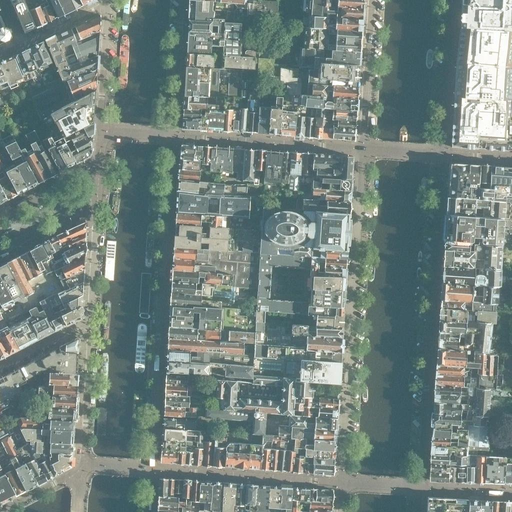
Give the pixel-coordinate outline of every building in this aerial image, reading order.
[(46,0),(10,0),(12,5),(13,6),(25,0),(29,9),(39,5),(47,2),(46,0)] [(32,18),(29,9),(25,0),(13,6),(24,33),(36,27),(32,18)] [(49,0),(50,2),(51,3),(57,16),(57,17),(82,5),(79,0),(49,0)] [(128,29),(129,28),(130,0),(123,0),(122,28),(122,29),(123,29),(123,30),(124,30),(125,30),(126,30),(127,30),(128,29)] [(276,3),(269,3),(245,1),(244,3),(231,2),(231,5),(228,5),(228,2),(195,0),(189,0),(188,20),(211,22),(211,19),(224,20),(224,22),(241,23),(274,26),(274,25),(275,14),(278,14),(279,3),(276,3)] [(362,8),(332,6),(332,10),(328,9),(329,6),(321,6),(321,0),(306,0),(305,10),(306,11),(309,11),(309,16),(361,19),(362,8)] [(362,8),(362,1),(362,0),(321,0),(321,6),(329,6),(328,0),(333,0),(336,0),(336,3),(332,3),(332,6),(362,8)] [(511,0),(461,0),(461,5),(460,28),(456,62),(455,77),(453,77),(452,81),(455,82),(454,97),(453,111),(450,111),(450,117),(452,117),(451,146),(451,147),(507,150),(511,150),(511,115),(510,115),(511,98),(511,88),(511,87),(511,0)] [(54,18),(47,2),(39,5),(46,22),(54,18)] [(46,22),(39,5),(29,9),(32,18),(36,27),(46,22)] [(99,31),(100,15),(99,15),(75,27),(71,28),(76,41),(99,31)] [(361,19),(309,16),(308,27),(360,31),(361,19)] [(223,34),(224,22),(224,20),(211,19),(211,22),(188,20),(187,32),(223,34)] [(239,56),(241,23),(224,22),(223,34),(187,32),(187,33),(188,33),(187,53),(239,56)] [(12,38),(7,27),(0,30),(0,40),(1,43),(12,38)] [(359,51),(360,38),(360,31),(308,27),(305,27),(304,48),(322,49),(331,50),(359,51)] [(76,41),(71,28),(55,36),(60,47),(76,41)] [(97,55),(99,31),(76,41),(60,47),(68,67),(97,55)] [(121,38),(120,40),(118,78),(118,80),(118,82),(119,84),(119,85),(120,87),(120,88),(121,89),(122,90),(124,88),(125,87),(125,86),(126,84),(127,82),(127,81),(127,79),(129,40),(129,38),(128,37),(128,36),(126,35),(125,35),(124,35),(122,36),(121,36),(121,38)] [(68,67),(60,47),(55,36),(45,40),(60,77),(62,81),(72,77),(68,67)] [(51,63),(43,42),(30,48),(42,79),(44,83),(47,81),(46,77),(51,75),(47,64),(51,63)] [(272,64),(273,46),(259,45),(257,80),(257,81),(260,81),(280,82),(280,69),(285,69),(285,68),(285,65),(272,64)] [(42,79),(30,48),(21,52),(33,82),(34,83),(42,79)] [(358,65),(359,51),(331,50),(330,59),(321,58),(322,49),(304,48),(300,48),(299,67),(313,68),(313,70),(319,71),(320,63),(358,65)] [(33,82),(21,52),(13,56),(23,80),(26,85),(33,82)] [(212,67),(213,60),(223,60),(223,67),(254,69),(255,52),(245,52),(244,57),(239,56),(187,53),(186,53),(186,65),(212,67)] [(96,69),(97,55),(68,67),(72,77),(96,69)] [(23,80),(13,56),(0,61),(0,65),(8,85),(9,86),(23,80)] [(357,81),(358,70),(358,65),(320,63),(319,71),(319,79),(357,81)] [(0,88),(8,85),(0,65),(0,88)] [(240,93),(241,79),(241,70),(186,67),(184,96),(207,97),(218,98),(224,98),(233,98),(233,97),(240,97),(240,93)] [(356,99),(357,83),(357,81),(319,79),(319,71),(313,70),(285,68),(285,69),(280,69),(280,82),(280,83),(287,83),(286,95),(356,99)] [(40,119),(95,90),(97,69),(96,69),(72,77),(62,81),(60,77),(50,81),(51,82),(28,91),(29,92),(28,92),(29,95),(32,101),(32,102),(35,107),(34,107),(35,108),(37,114),(38,114),(40,119)] [(245,132),(248,80),(241,79),(240,93),(240,97),(238,132),(245,132)] [(257,133),(259,93),(260,81),(257,81),(257,80),(248,80),(245,132),(256,133),(257,133)] [(93,122),(95,90),(40,119),(40,120),(39,120),(40,121),(42,120),(43,123),(49,133),(55,130),(59,137),(62,136),(63,138),(93,122)] [(268,133),(269,109),(263,109),(264,101),(270,102),(270,94),(259,93),(257,133),(268,133)] [(356,110),(356,100),(356,99),(286,95),(286,100),(281,100),(281,105),(286,105),(296,106),(305,106),(316,107),(316,108),(325,108),(333,108),(333,109),(356,110)] [(206,105),(207,97),(184,96),(183,109),(201,110),(201,109),(209,110),(223,111),(224,98),(218,98),(218,105),(206,105)] [(238,132),(240,97),(233,97),(233,98),(233,105),(232,110),(231,131),(238,132)] [(279,134),(281,105),(281,100),(281,97),(276,97),(275,108),(269,108),(269,109),(268,133),(279,134)] [(231,131),(232,110),(229,110),(229,105),(233,105),(233,98),(224,98),(223,111),(222,131),(231,131)] [(294,135),(295,114),(286,113),(286,105),(281,105),(279,134),(294,135)] [(303,136),(305,106),(296,106),(295,114),(294,135),(303,136)] [(314,127),(315,118),(316,108),(316,107),(305,106),(303,136),(313,137),(314,127)] [(355,120),(355,113),(356,110),(333,109),(333,114),(330,114),(330,115),(325,115),(325,108),(316,108),(315,118),(325,118),(336,119),(355,120)] [(200,119),(201,110),(183,109),(182,118),(200,119)] [(207,130),(209,110),(201,109),(201,110),(200,119),(200,129),(207,130)] [(222,131),(223,111),(209,110),(207,130),(222,131)] [(200,129),(200,119),(182,118),(182,129),(200,129)] [(354,140),(354,129),(333,127),(333,125),(325,124),(325,118),(315,118),(314,127),(322,128),(330,128),(333,129),(332,139),(354,140)] [(354,129),(355,123),(355,120),(336,119),(336,122),(333,122),(333,125),(333,127),(354,129)] [(92,133),(93,122),(63,138),(65,142),(70,139),(73,143),(92,133)] [(321,138),(322,128),(314,127),(313,137),(321,138)] [(332,139),(333,129),(330,128),(322,128),(321,138),(332,139)] [(47,156),(44,150),(34,130),(25,135),(34,152),(48,178),(56,173),(47,156)] [(67,146),(65,142),(63,138),(62,136),(59,137),(55,130),(49,133),(51,136),(53,141),(57,139),(60,145),(56,147),(67,168),(76,163),(72,155),(67,146)] [(92,144),(92,143),(91,143),(92,134),(92,133),(73,143),(67,146),(72,155),(91,144),(92,144)] [(38,183),(20,150),(11,134),(1,139),(28,189),(28,188),(30,187),(31,187),(31,186),(34,184),(34,185),(35,184),(37,183),(38,183)] [(67,168),(56,147),(53,141),(51,136),(46,138),(51,147),(47,149),(59,172),(67,168)] [(28,189),(1,139),(0,139),(0,161),(1,164),(17,194),(18,193),(20,192),(20,193),(20,192),(24,190),(25,190),(27,189),(28,189)] [(193,152),(194,146),(194,143),(186,143),(185,145),(181,144),(180,151),(193,152)] [(89,156),(91,153),(91,144),(72,155),(76,163),(89,156)] [(201,160),(202,146),(194,146),(193,152),(193,159),(201,160)] [(210,163),(211,147),(203,146),(202,146),(201,160),(201,170),(201,171),(209,172),(209,163),(210,163)] [(230,179),(230,177),(232,148),(211,147),(210,163),(209,163),(209,172),(209,173),(220,173),(219,183),(242,184),(242,180),(230,179)] [(48,178),(34,152),(28,155),(24,148),(20,150),(38,183),(48,178)] [(242,178),(244,149),(232,148),(230,177),(237,177),(237,178),(242,178)] [(253,181),(255,150),(244,149),(242,178),(242,180),(253,181)] [(264,170),(266,150),(255,150),(253,181),(253,184),(258,184),(259,169),(264,170)] [(280,183),(282,152),(266,150),(264,170),(266,170),(265,185),(280,186),(280,183)] [(287,186),(290,152),(289,153),(282,152),(280,183),(284,183),(283,186),(287,186)] [(299,187),(301,153),(290,152),(287,186),(287,190),(295,190),(294,199),(298,199),(298,193),(299,187)] [(310,188),(311,177),(313,154),(301,153),(299,187),(310,188)] [(351,175),(353,157),(352,156),(340,155),(313,154),(311,177),(351,179),(353,179),(354,175),(351,175)] [(149,162),(149,164),(147,193),(147,195),(148,196),(150,197),(151,198),(152,197),(154,197),(155,196),(155,195),(156,194),(157,164),(157,163),(157,161),(157,160),(156,158),(156,157),(155,157),(154,155),(153,155),(152,156),(151,157),(150,158),(150,159),(149,161),(149,162)] [(201,160),(193,159),(180,158),(179,168),(201,170),(201,160)] [(511,202),(510,202),(511,168),(489,166),(479,165),(449,163),(447,186),(447,197),(445,197),(444,202),(447,203),(446,214),(444,240),(469,242),(471,242),(471,243),(511,245),(511,202)] [(17,194),(1,164),(0,164),(0,186),(7,199),(17,194)] [(118,212),(118,211),(123,171),(123,170),(122,170),(122,169),(121,169),(120,169),(119,168),(118,168),(118,169),(117,169),(116,169),(115,170),(110,211),(111,211),(111,212),(111,213),(112,214),(113,215),(114,215),(115,215),(116,215),(117,214),(118,214),(118,213),(118,212)] [(200,181),(201,171),(201,170),(179,168),(178,179),(200,181)] [(350,191),(351,179),(311,177),(310,188),(320,189),(321,182),(329,183),(328,189),(350,191)] [(246,195),(247,184),(242,184),(219,183),(200,181),(178,179),(177,190),(219,194),(246,195)] [(349,202),(350,194),(350,191),(328,189),(320,189),(310,188),(310,195),(324,195),(324,200),(349,202)] [(269,208),(270,197),(246,195),(219,194),(177,190),(176,213),(244,217),(248,218),(263,219),(263,208),(269,208)] [(349,209),(349,206),(349,202),(324,200),(300,199),(298,199),(294,199),(294,210),(349,213),(351,213),(351,209),(349,209)] [(346,250),(348,229),(349,213),(294,210),(269,208),(263,208),(263,219),(248,218),(247,229),(244,228),(175,224),(175,235),(174,247),(260,252),(272,253),(272,254),(311,257),(311,248),(346,250)] [(244,228),(244,217),(176,213),(175,224),(244,228)] [(60,244),(86,233),(86,222),(56,236),(60,244)] [(85,242),(85,236),(86,233),(60,244),(62,247),(68,244),(70,248),(85,242)] [(62,247),(60,244),(56,236),(49,240),(57,255),(64,251),(62,247)] [(57,255),(49,240),(41,244),(49,259),(52,258),(57,255)] [(468,251),(469,242),(444,240),(444,249),(468,251)] [(48,275),(84,255),(85,242),(70,248),(64,251),(67,256),(54,263),(52,258),(49,259),(41,263),(44,268),(48,275)] [(49,259),(41,244),(30,250),(41,270),(44,268),(41,263),(49,259)] [(104,281),(113,281),(116,245),(107,245),(104,281)] [(499,269),(501,246),(474,245),(473,251),(468,251),(444,249),(441,249),(441,252),(444,253),(443,265),(443,266),(473,268),(482,268),(499,269)] [(258,288),(260,252),(174,247),(173,258),(172,270),(230,273),(229,285),(229,286),(235,286),(258,288)] [(346,259),(346,251),(346,250),(311,248),(311,257),(316,257),(316,253),(326,254),(326,258),(346,259)] [(40,304),(83,281),(84,269),(84,268),(84,255),(48,275),(44,277),(41,270),(30,250),(7,262),(0,265),(0,275),(14,301),(16,300),(37,340),(54,331),(50,322),(45,313),(40,304)] [(269,299),(271,266),(310,269),(310,266),(311,257),(272,254),(272,253),(260,252),(258,288),(257,311),(307,314),(307,313),(308,305),(308,303),(308,302),(269,299)] [(345,268),(346,262),(346,259),(326,258),(316,257),(311,257),(310,266),(318,266),(318,262),(325,262),(325,267),(345,268)] [(345,277),(345,271),(345,268),(325,267),(324,271),(318,271),(318,266),(310,266),(310,269),(310,275),(345,277)] [(503,287),(504,270),(499,269),(482,268),(481,278),(472,277),(473,268),(443,266),(442,283),(497,286),(503,287)] [(198,283),(198,276),(203,277),(202,283),(229,285),(230,273),(172,270),(172,281),(196,282),(198,283)] [(139,311),(148,312),(150,272),(142,271),(139,311)] [(0,308),(14,301),(0,275),(0,308)] [(343,307),(344,290),(344,287),(344,284),(345,277),(310,275),(309,281),(309,291),(310,291),(310,303),(308,303),(308,305),(315,306),(322,306),(343,307)] [(45,313),(82,294),(83,281),(40,304),(45,313)] [(195,288),(196,282),(172,281),(171,292),(201,294),(201,289),(195,288)] [(233,303),(235,286),(229,286),(229,285),(202,283),(201,283),(201,289),(201,294),(171,292),(170,304),(221,307),(221,302),(233,303)] [(495,303),(497,286),(442,283),(441,300),(494,303),(495,303)] [(50,322),(61,316),(81,305),(82,305),(82,294),(45,313),(50,322)] [(16,300),(14,301),(0,308),(0,310),(20,348),(30,343),(37,340),(16,300)] [(108,339),(111,303),(111,302),(110,301),(109,300),(108,300),(107,300),(106,300),(106,301),(105,301),(105,302),(104,302),(102,339),(103,340),(103,341),(104,341),(104,342),(105,342),(106,342),(107,342),(107,341),(108,341),(108,340),(108,339)] [(493,312),(494,303),(441,300),(440,308),(462,310),(463,305),(471,306),(471,310),(493,312)] [(255,343),(256,321),(256,317),(238,316),(239,308),(221,307),(170,304),(169,326),(220,329),(228,330),(227,342),(243,343),(255,343)] [(81,318),(81,305),(61,316),(66,325),(81,318)] [(342,315),(343,307),(322,306),(322,310),(314,310),(315,306),(308,305),(307,313),(342,315)] [(471,310),(462,310),(440,308),(439,320),(464,321),(470,322),(492,323),(493,312),(471,310)] [(0,336),(9,354),(20,348),(0,310),(0,336)] [(342,315),(307,313),(307,314),(257,311),(256,317),(256,321),(285,323),(291,324),(342,327),(342,315)] [(66,325),(61,316),(50,322),(54,331),(66,325)] [(488,350),(489,326),(495,326),(495,323),(492,323),(470,322),(470,328),(464,327),(464,321),(439,320),(439,331),(475,333),(474,342),(473,350),(473,353),(496,355),(496,352),(491,351),(491,350),(488,350)] [(341,338),(291,335),(284,334),(285,323),(256,321),(255,343),(254,354),(254,356),(284,358),(300,359),(301,350),(340,352),(341,338)] [(341,338),(342,327),(291,324),(291,335),(341,338)] [(219,341),(220,329),(169,326),(168,338),(219,341)] [(457,341),(457,336),(464,337),(464,341),(474,342),(475,333),(439,331),(438,339),(457,341)] [(138,337),(137,364),(137,365),(137,366),(137,367),(138,367),(138,368),(139,368),(140,368),(141,368),(142,368),(143,368),(143,367),(144,367),(144,366),(144,365),(146,337),(145,336),(145,335),(144,335),(144,334),(143,334),(142,334),(141,334),(140,334),(139,334),(139,335),(138,336),(138,337)] [(0,358),(9,354),(0,336),(0,358)] [(78,352),(79,339),(77,337),(77,338),(59,347),(59,351),(78,352)] [(227,342),(219,341),(168,338),(167,349),(208,351),(219,352),(242,354),(243,343),(227,342)] [(464,345),(457,344),(457,341),(438,339),(438,348),(473,350),(474,342),(464,341),(464,345)] [(78,374),(78,352),(59,351),(59,347),(39,357),(45,369),(47,372),(49,372),(49,371),(78,374)] [(493,376),(494,376),(494,374),(502,375),(501,385),(511,386),(511,356),(496,355),(473,353),(473,350),(438,348),(437,364),(476,367),(476,377),(475,387),(492,388),(493,386),(493,376)] [(208,360),(208,351),(167,349),(167,360),(213,363),(213,360),(208,360)] [(340,355),(340,352),(301,350),(300,359),(340,362),(340,355)] [(99,355),(99,356),(97,399),(98,400),(98,401),(99,401),(100,401),(101,401),(102,401),(103,401),(104,401),(105,400),(106,399),(108,354),(107,353),(106,352),(105,352),(104,352),(103,352),(102,352),(101,353),(100,354),(99,355)] [(253,365),(254,356),(254,354),(242,354),(219,352),(219,363),(253,365)] [(338,383),(340,362),(300,359),(300,367),(290,366),(290,363),(284,363),(284,358),(254,356),(253,365),(252,375),(283,377),(283,369),(294,369),(294,370),(298,371),(298,373),(299,373),(299,381),(311,381),(338,383)] [(17,383),(45,369),(39,357),(11,372),(17,383)] [(219,363),(213,363),(167,360),(166,372),(187,373),(187,368),(193,369),(193,373),(212,374),(224,376),(252,378),(252,375),(253,365),(219,363)] [(462,376),(463,370),(464,371),(469,371),(469,376),(476,377),(476,367),(437,364),(436,374),(462,376)] [(77,385),(78,374),(49,371),(49,372),(48,383),(77,385)] [(0,404),(22,393),(17,383),(11,372),(0,377),(0,404)] [(475,387),(476,377),(469,376),(462,376),(436,374),(435,384),(435,385),(459,386),(467,387),(475,387)] [(186,387),(187,376),(166,375),(165,385),(186,387)] [(303,397),(310,397),(311,381),(299,381),(295,380),(295,378),(283,377),(252,375),(252,378),(252,383),(282,385),(281,402),(239,398),(238,410),(234,409),(236,381),(217,379),(215,398),(223,398),(222,409),(222,410),(254,412),(253,416),(261,417),(260,418),(265,418),(266,413),(289,415),(293,415),(293,410),(303,410),(303,397)] [(76,396),(77,385),(48,383),(44,382),(44,385),(38,385),(37,393),(38,393),(47,394),(47,389),(53,390),(52,394),(76,396)] [(186,392),(186,387),(165,385),(165,395),(193,396),(198,397),(198,393),(186,392)] [(459,391),(459,386),(435,385),(435,394),(474,396),(475,387),(467,387),(467,391),(459,391)] [(505,416),(506,402),(490,401),(490,397),(493,397),(493,388),(492,388),(475,387),(474,396),(435,394),(433,413),(460,415),(465,415),(473,415),(486,416),(493,417),(493,415),(505,416)] [(132,429),(142,430),(143,390),(134,389),(132,429)] [(75,408),(76,397),(76,396),(52,394),(47,394),(38,393),(37,405),(75,408)] [(187,407),(188,400),(193,400),(193,396),(165,395),(164,405),(185,407),(187,407)] [(337,408),(337,403),(338,399),(319,398),(318,403),(311,402),(311,397),(310,397),(303,397),(303,410),(302,416),(310,416),(311,416),(311,411),(317,411),(317,416),(336,418),(336,417),(337,408)] [(96,435),(106,435),(106,402),(97,402),(96,435)] [(74,420),(75,411),(75,408),(37,405),(33,404),(32,416),(74,420)] [(185,412),(185,407),(164,405),(164,415),(195,417),(195,407),(189,407),(189,412),(185,412)] [(253,416),(254,412),(222,410),(222,409),(205,408),(204,417),(253,421),(252,434),(264,435),(265,418),(260,418),(261,417),(253,416)] [(459,420),(460,415),(433,413),(432,423),(473,425),(473,415),(465,415),(465,421),(459,420)] [(73,431),(74,420),(32,416),(23,415),(14,420),(18,427),(73,431)] [(335,429),(336,425),(336,418),(317,416),(314,416),(314,423),(309,423),(310,416),(302,416),(293,415),(289,415),(288,426),(278,426),(277,436),(287,436),(289,436),(289,437),(294,438),(302,438),(302,432),(312,432),(312,439),(313,439),(335,440),(335,429)] [(488,450),(489,432),(493,433),(493,424),(486,423),(485,427),(483,427),(484,419),(486,419),(486,416),(473,415),(473,425),(432,423),(432,427),(431,436),(431,444),(467,447),(466,455),(476,456),(476,450),(488,450)] [(195,429),(196,421),(163,418),(163,428),(175,429),(175,428),(195,429)] [(47,480),(38,464),(36,461),(32,452),(18,427),(14,420),(4,425),(4,426),(0,428),(0,444),(8,460),(20,454),(37,485),(47,480)] [(71,467),(71,466),(71,465),(72,454),(73,443),(73,431),(18,427),(32,452),(43,453),(45,455),(46,455),(47,456),(49,456),(51,464),(49,465),(54,475),(66,469),(70,467),(71,467)] [(202,441),(203,430),(195,429),(175,428),(175,429),(163,428),(162,439),(180,440),(185,440),(186,435),(195,435),(194,440),(197,441),(202,441)] [(212,465),(214,442),(207,441),(207,437),(211,437),(212,430),(203,430),(202,441),(201,464),(212,465)] [(224,466),(226,432),(215,431),(214,442),(212,465),(213,465),(224,466)] [(236,466),(237,445),(230,444),(230,443),(231,443),(232,442),(233,441),(233,433),(226,432),(224,466),(236,466)] [(248,468),(248,467),(249,446),(250,446),(250,433),(248,433),(248,434),(243,433),(242,442),(243,443),(244,444),(245,444),(245,445),(237,445),(236,466),(236,467),(248,468)] [(269,469),(271,449),(271,444),(272,444),(272,443),(272,435),(264,435),(252,434),(250,433),(250,446),(249,446),(248,467),(260,468),(269,469)] [(285,470),(286,450),(282,450),(283,444),(287,444),(287,436),(277,436),(272,435),(272,443),(276,443),(275,449),(271,449),(269,469),(285,470)] [(334,450),(335,440),(313,439),(313,445),(304,444),(305,438),(302,438),(294,438),(293,447),(297,447),(304,448),(334,450)] [(180,446),(180,440),(162,439),(161,449),(178,450),(185,451),(193,451),(193,448),(193,441),(185,440),(185,447),(180,446)] [(201,464),(202,441),(197,441),(196,446),(197,448),(193,448),(193,451),(192,464),(201,464)] [(25,491),(8,460),(0,444),(0,466),(16,496),(25,491)] [(466,456),(466,455),(467,447),(431,444),(430,453),(447,454),(448,450),(455,451),(454,455),(465,456),(466,456)] [(285,470),(293,471),(294,452),(296,453),(297,447),(293,447),(292,447),(291,451),(286,450),(285,470)] [(301,472),(303,456),(304,456),(304,448),(297,447),(296,453),(294,452),(293,471),(301,472)] [(334,458),(334,453),(334,450),(304,448),(304,456),(307,456),(334,458)] [(178,450),(161,449),(160,460),(162,462),(177,463),(178,450)] [(184,463),(185,451),(178,450),(177,463),(184,463)] [(192,464),(193,451),(185,451),(184,463),(192,464)] [(54,475),(49,465),(44,456),(45,455),(43,453),(32,452),(36,461),(42,457),(44,461),(38,464),(47,480),(54,475)] [(448,454),(447,454),(430,453),(429,462),(449,464),(457,464),(460,464),(464,465),(465,456),(454,455),(454,460),(447,459),(448,454)] [(37,485),(20,454),(8,460),(25,491),(37,485)] [(474,482),(475,467),(471,467),(471,463),(475,464),(475,461),(476,456),(466,455),(466,456),(465,456),(464,465),(465,465),(465,468),(464,482),(474,482)] [(313,473),(313,463),(306,463),(307,456),(304,456),(303,456),(301,472),(312,473),(313,473)] [(333,465),(334,458),(307,456),(306,463),(313,463),(333,465)] [(483,483),(485,456),(476,456),(475,461),(479,461),(479,465),(475,465),(475,467),(474,482),(483,483)] [(503,483),(505,458),(485,456),(483,483),(503,483)] [(511,484),(511,458),(505,458),(503,483),(511,484)] [(448,472),(449,464),(429,462),(429,471),(448,472)] [(333,472),(333,465),(313,463),(313,473),(331,474),(333,472)] [(456,482),(457,464),(449,464),(448,472),(448,481),(456,482)] [(464,482),(465,468),(460,467),(460,464),(457,464),(456,482),(464,482)] [(0,503),(16,496),(0,466),(0,503)] [(448,481),(448,472),(429,471),(429,477),(428,478),(431,480),(440,481),(439,481),(440,481),(448,481)] [(167,496),(168,479),(161,478),(159,480),(159,481),(157,481),(157,485),(159,486),(159,488),(156,487),(156,495),(158,495),(167,496)] [(182,497),(183,480),(174,479),(173,496),(178,496),(182,497)] [(188,511),(191,480),(183,480),(182,497),(186,497),(185,499),(185,506),(182,506),(181,511),(188,511)] [(197,511),(200,481),(191,480),(188,511),(197,511)] [(220,511),(221,511),(223,482),(211,481),(200,481),(197,511),(220,511)] [(234,504),(235,483),(223,482),(221,511),(230,511),(232,511),(233,504),(234,504)] [(243,511),(246,484),(235,483),(234,504),(233,504),(232,511),(243,511)] [(254,511),(255,511),(256,509),(248,509),(249,502),(256,503),(257,485),(246,484),(243,511),(254,511)] [(267,511),(269,486),(257,485),(256,503),(256,509),(255,511),(254,511),(267,511)] [(278,511),(279,508),(280,487),(269,486),(267,511),(278,511)] [(289,511),(290,507),(291,499),(292,488),(280,487),(279,508),(285,508),(284,511),(289,511)] [(299,500),(300,488),(292,488),(291,499),(299,500)] [(308,500),(309,489),(300,488),(299,500),(308,500)] [(331,502),(332,490),(316,489),(315,501),(331,502)] [(173,496),(167,496),(158,495),(158,504),(182,506),(185,506),(185,499),(182,499),(182,501),(178,501),(178,496),(173,496)] [(467,511),(468,499),(427,497),(426,511),(467,511)] [(331,509),(331,504),(331,502),(315,501),(308,500),(299,500),(291,499),(290,507),(300,507),(300,503),(309,504),(309,508),(331,509)] [(478,511),(479,500),(468,499),(467,511),(478,511)] [(490,511),(491,501),(479,500),(478,511),(490,511)] [(498,511),(499,501),(491,501),(490,511),(498,511)] [(511,511),(511,502),(499,501),(498,511),(511,511)]
